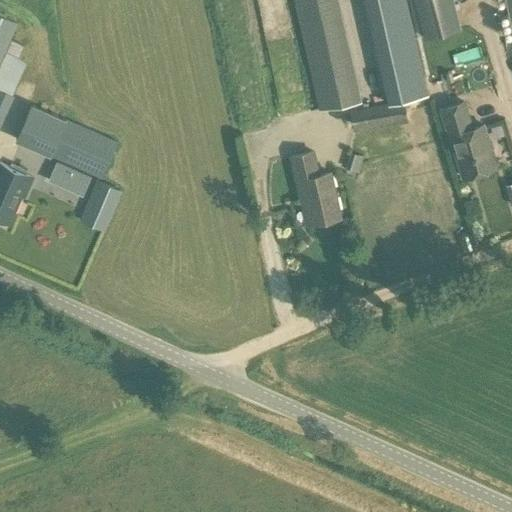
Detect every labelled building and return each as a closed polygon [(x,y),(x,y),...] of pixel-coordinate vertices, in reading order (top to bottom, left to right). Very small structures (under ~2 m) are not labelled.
[(338,0),(295,0),(320,108),(362,99),(338,0)] [(365,0),(390,103),(352,111),(356,131),(408,120),(404,99),(422,95),(399,0),(365,0)] [(453,0),(415,0),(425,38),(461,28),(453,0)] [(0,14),(0,59),(16,22),(0,14)] [(0,126),(13,97),(0,90),(0,126)] [(464,101),(441,108),(450,136),(452,135),(464,177),(497,167),(484,124),(472,128),(464,101)] [(32,105),(17,140),(103,177),(118,142),(32,105)] [(360,171),(361,151),(349,150),(349,171),(360,171)] [(312,151),(291,156),(307,224),(340,216),(330,171),(318,174),(312,151)] [(1,162),(0,163),(0,218),(9,222),(21,195),(24,196),(33,176),(1,162)] [(92,178),(57,163),(49,182),(84,198),(92,178)] [(98,180),(82,220),(106,230),(122,190),(98,180)]
